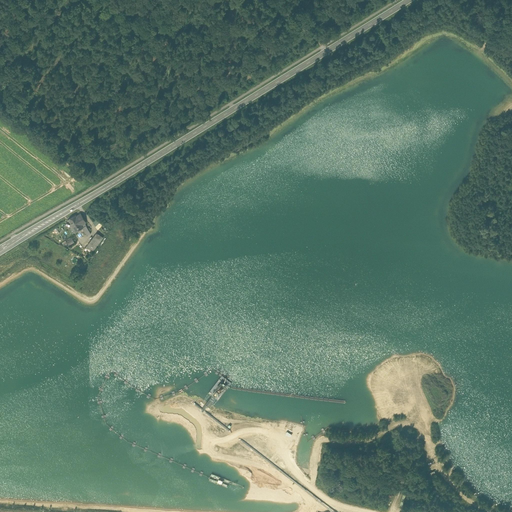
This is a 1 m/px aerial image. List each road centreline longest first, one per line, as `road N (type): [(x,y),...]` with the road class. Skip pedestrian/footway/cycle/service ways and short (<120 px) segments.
road 1 (secondary): [(0,249),(408,0)]
road 2 (track): [(89,0),(151,44),(188,0)]
